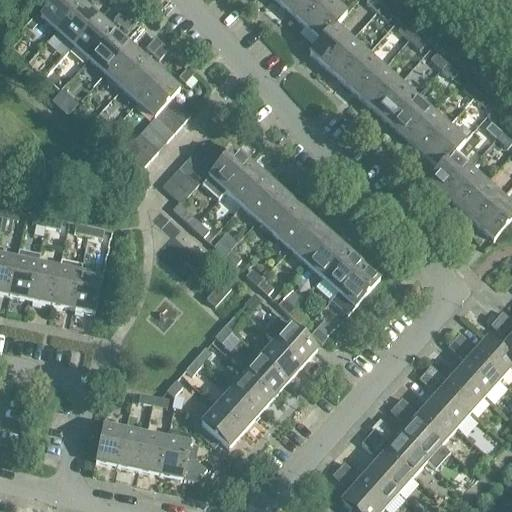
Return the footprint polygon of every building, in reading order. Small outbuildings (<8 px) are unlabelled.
[(74,0),(57,0),(40,19),(57,34),(82,6),(74,0)] [(273,0),(273,1),(289,15),(302,0),(273,0)] [(326,0),(302,0),(289,15),(305,30),(329,2),(326,0)] [(376,15),(382,8),(373,0),(369,0),(365,5),(376,15)] [(329,2),(305,30),(321,44),(334,29),(345,17),(329,2)] [(82,6),(57,34),(73,48),(98,21),(82,6)] [(387,24),(393,18),(382,8),(376,15),(387,24)] [(120,28),(130,18),(123,11),(113,22),(120,28)] [(126,34),(136,23),(130,18),(120,28),(126,34)] [(98,21),(73,48),(89,63),(114,35),(98,21)] [(409,44),(415,37),(403,27),(397,34),(409,44)] [(334,29),(321,44),(310,57),(326,71),(351,44),(334,29)] [(114,35),(89,63),(105,77),(130,50),(114,35)] [(419,53),(425,47),(415,37),(409,44),(419,53)] [(152,57),(162,46),(155,40),(145,51),(152,57)] [(351,44),(326,71),(342,86),(367,58),(351,44)] [(159,63),(168,52),(162,46),(152,57),(159,63)] [(130,50),(105,77),(117,88),(104,101),(108,105),(121,92),(146,64),(130,50)] [(451,82),(457,75),(435,56),(429,63),(451,82)] [(367,58),(342,86),(358,100),(383,73),(367,58)] [(146,64),(121,92),(137,106),(162,79),(146,64)] [(194,76),(188,70),(178,80),(184,86),(194,76)] [(383,73),(358,100),(374,115),(399,87),(383,73)] [(162,79),(137,106),(154,121),(155,119),(163,110),(172,101),(179,93),(162,79)] [(461,91),(483,110),(489,104),(467,84),(461,91)] [(399,87),(374,115),(390,129),(415,102),(399,87)] [(172,101),(163,110),(182,128),(190,118),(172,101)] [(415,102),(390,129),(407,144),(431,116),(415,102)] [(163,110),(155,119),(174,136),(182,128),(163,110)] [(431,116),(407,144),(423,158),(447,131),(431,116)] [(154,121),(147,128),(166,145),(174,136),(155,119),(154,121)] [(496,142),(502,135),(490,125),(485,132),(496,142)] [(147,128),(139,137),(158,154),(166,145),(147,128)] [(447,131),(423,158),(439,172),(427,185),(452,157),(463,145),(447,131)] [(506,151),(511,145),(511,144),(502,135),(496,142),(506,151)] [(139,137),(131,146),(150,163),(158,154),(139,137)] [(141,172),(150,163),(131,146),(122,155),(141,172)] [(202,146),(194,155),(212,172),(221,163),(202,146)] [(208,180),(225,195),(250,167),(233,152),(208,180)] [(194,155),(186,164),(204,181),(212,172),(194,155)] [(452,157),(427,185),(444,200),(469,172),(452,157)] [(186,164),(178,173),(196,190),(204,181),(186,164)] [(250,167),(225,195),(241,209),(266,182),(250,167)] [(469,172),(444,200),(460,214),(485,187),(469,172)] [(178,173),(169,181),(188,199),(196,190),(178,173)] [(169,181),(161,190),(180,208),(188,199),(169,181)] [(266,182),(241,209),(257,224),(282,196),(266,182)] [(485,187),(460,214),(476,229),(501,201),(485,187)] [(282,196),(257,224),(273,238),(298,210),(282,196)] [(511,211),(501,201),(476,229),(493,244),(511,222),(511,211)] [(298,210),(273,238),(289,252),(314,225),(298,210)] [(4,212),(3,221),(17,224),(18,215),(4,212)] [(181,222),(203,241),(209,235),(187,215),(181,222)] [(47,221),(33,218),(31,227),(45,230),(47,221)] [(47,221),(45,230),(59,233),(61,224),(47,221)] [(314,225),(289,252),(305,267),(330,239),(314,225)] [(89,230),(75,227),(73,236),(87,239),(89,230)] [(89,230),(87,239),(101,242),(103,233),(89,230)] [(330,239),(305,267),(321,281),(346,253),(330,239)] [(224,260),(230,254),(219,244),(213,251),(224,260)] [(346,253),(321,281),(337,296),(362,268),(346,253)] [(224,260),(235,270),(241,263),(230,254),(224,260)] [(16,263),(0,259),(0,297),(8,299),(16,263)] [(37,267),(16,263),(8,299),(29,304),(37,267)] [(58,272),(37,267),(29,304),(50,308),(58,272)] [(362,268),(337,296),(354,310),(379,283),(362,268)] [(79,276),(58,272),(50,308),(71,313),(79,276)] [(256,289),(262,283),(251,273),(246,279),(256,289)] [(101,281),(79,276),(71,313),(93,317),(101,281)] [(256,289),(267,299),(272,293),(262,283),(256,289)] [(206,303),(214,310),(230,293),(222,285),(206,303)] [(253,298),(244,309),(250,314),(260,303),(253,298)] [(288,318),(294,312),(283,302),(278,308),(288,318)] [(322,319),(336,330),(347,316),(332,305),(322,319)] [(288,318),(299,328),(305,322),(294,312),(288,318)] [(495,323),(506,333),(511,325),(511,324),(502,315),(495,323)] [(240,325),(234,319),(224,330),(231,336),(240,325)] [(490,328),(499,337),(501,338),(506,333),(495,323),(490,328)] [(289,329),(274,345),(302,371),(317,354),(289,329)] [(231,336),(224,330),(214,341),(221,347),(231,336)] [(316,331),(311,337),(310,338),(321,347),(327,341),(322,337),(316,331)] [(470,347),(459,337),(453,343),(464,353),(470,347)] [(511,338),(498,355),(511,367),(511,338)] [(464,353),(453,343),(442,356),(453,366),(464,353)] [(511,367),(498,355),(485,343),(471,359),(498,384),(511,368),(511,367)] [(274,345),(259,361),(287,387),(302,371),(274,345)] [(211,357),(204,351),(195,362),(202,368),(211,357)] [(498,384),(471,359),(456,376),(484,400),(498,384)] [(259,361),(245,377),(273,403),(287,387),(259,361)] [(202,368),(195,362),(185,373),(192,379),(202,368)] [(435,386),(441,379),(430,369),(424,376),(435,386)] [(435,386),(424,376),(418,382),(429,392),(435,386)] [(484,400),(456,376),(442,392),(469,416),(484,400)] [(273,403),(245,377),(230,393),(258,419),(273,403)] [(175,384),(166,395),(172,401),(182,390),(175,384)] [(110,391),(109,399),(123,402),(124,394),(110,391)] [(469,416),(442,392),(427,408),(455,433),(469,416)] [(230,393),(216,409),(244,435),(258,419),(230,393)] [(139,397),(137,406),(151,408),(153,400),(139,397)] [(153,400),(151,408),(166,411),(167,403),(153,400)] [(406,418),(412,411),(401,402),(395,408),(406,418)] [(406,418),(395,408),(389,414),(400,424),(406,418)] [(455,433),(427,408),(413,424),(440,449),(455,433)] [(229,451),(244,435),(216,409),(201,426),(229,451)] [(440,449),(413,424),(398,440),(426,465),(440,449)] [(124,434),(103,430),(102,429),(95,466),(117,470),(124,434)] [(168,433),(166,443),(159,479),(181,483),(194,487),(205,474),(194,464),(197,448),(188,447),(190,438),(168,433)] [(377,450),(383,443),(373,433),(366,440),(377,450)] [(145,438),(124,434),(117,470),(138,475),(145,438)] [(166,443),(145,438),(138,475),(159,479),(166,443)] [(377,450),(366,440),(360,447),(371,457),(377,450)] [(426,465),(398,440),(384,456),(412,481),(426,465)] [(412,481),(384,456),(369,472),(397,497),(412,481)] [(348,482),(354,476),(344,466),(337,473),(348,482)] [(383,511),(397,497),(369,472),(355,488),(381,511),(383,511)] [(348,482),(337,473),(332,479),(343,489),(348,482)] [(381,511),(355,488),(341,504),(348,511),(381,511)]
